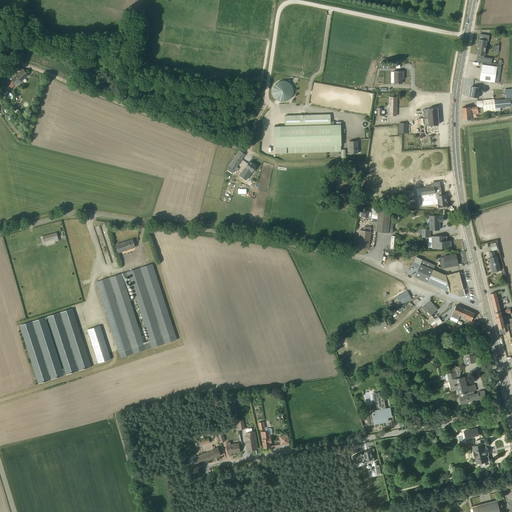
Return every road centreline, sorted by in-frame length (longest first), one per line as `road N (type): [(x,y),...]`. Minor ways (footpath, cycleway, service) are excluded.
road 1 (unclassified): [(487,309),(353,257),(216,231),(89,212),(0,231)]
road 2 (residential): [(511,411),(165,471)]
road 3 (track): [(258,116),(287,2),(459,34)]
road 4 (track): [(62,79),(243,149),(258,116)]
road 5 (primary): [(458,180),(454,114),(473,0)]
road 6 (secondary): [(487,309),(458,180)]
